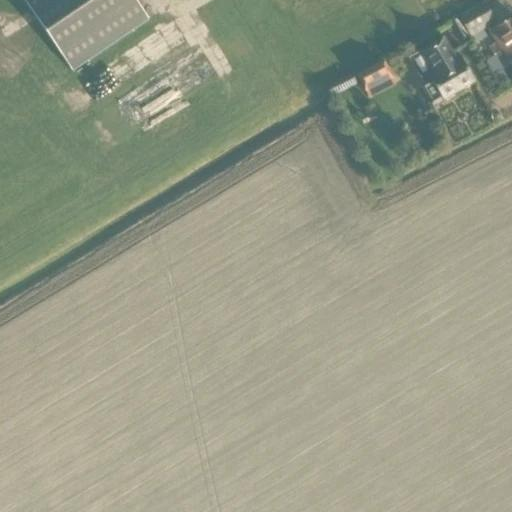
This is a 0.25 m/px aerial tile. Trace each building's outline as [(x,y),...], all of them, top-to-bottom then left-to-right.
[(133,0),(27,0),(24,2),(73,74),(149,23),(133,0)] [(472,39),(497,24),(486,5),(461,20),(472,39)] [(494,57),(502,53),(509,65),(511,63),(511,21),(491,34),(498,45),(490,50),(494,57)] [(476,85),(461,58),(457,61),(445,40),(421,54),(433,75),(429,77),(433,84),(422,90),(432,107),(443,101),(444,103),(476,85)] [(169,106),(221,76),(205,49),(187,60),(194,73),(174,84),(176,87),(163,95),(169,106)] [(497,58),(487,64),(494,75),(503,69),(497,58)] [(394,81),(384,62),(357,77),(367,95),(394,81)]
